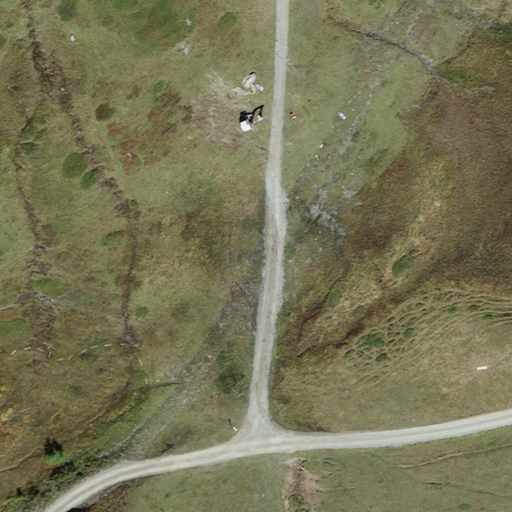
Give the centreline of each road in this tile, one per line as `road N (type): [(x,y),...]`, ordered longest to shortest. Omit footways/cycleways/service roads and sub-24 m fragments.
road 1 (track): [(282,0),(254,444)]
road 2 (track): [(254,444),(414,439),(511,417)]
road 3 (track): [(254,444),(128,472),(49,511)]
